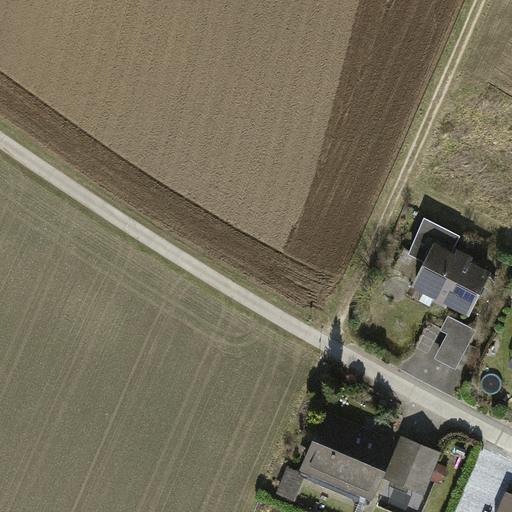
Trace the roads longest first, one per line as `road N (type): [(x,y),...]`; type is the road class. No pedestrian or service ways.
road 1 (unclassified): [(0,134),(330,350),(511,444)]
road 2 (track): [(330,350),(480,0)]
